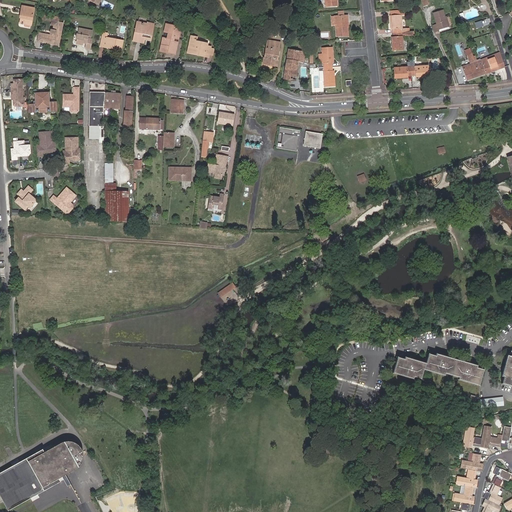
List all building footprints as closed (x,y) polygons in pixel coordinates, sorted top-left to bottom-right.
[(22,6),(21,12),(23,12),(21,18),(20,23),(31,25),(34,8),(22,6)] [(447,28),(444,17),(443,10),(433,13),(436,24),(433,25),(435,32),(439,31),(438,30),(447,28)] [(393,29),(393,33),(406,32),(406,28),(401,29),(401,15),(390,16),(391,29),(393,29)] [(347,22),(348,21),(348,16),(334,16),(335,25),(336,25),(336,37),(348,36),(347,27),(347,22)] [(49,35),(39,33),(38,41),(58,45),(62,23),(58,23),(59,18),(53,17),(52,21),(51,25),(54,26),(53,30),(50,30),(49,35)] [(489,17),(476,23),(477,27),(491,22),(489,17)] [(146,34),(151,35),(153,23),(147,22),(147,23),(137,22),(136,32),(134,32),(133,41),(143,44),(144,40),(146,34)] [(180,28),(166,24),(164,32),(167,33),(166,38),(163,38),(160,51),(174,54),(177,42),(173,41),(174,39),(178,39),(180,28)] [(86,42),(86,43),(85,48),(89,49),(91,39),(89,39),(89,37),(91,37),(92,31),(78,29),(78,34),(77,34),(76,38),(77,38),(76,44),(82,45),(82,42),(82,41),(86,42)] [(414,35),(413,31),(406,32),(393,33),(393,37),(391,37),(392,51),(403,50),(402,36),(414,35)] [(116,47),(116,50),(120,50),(122,41),(106,38),(107,33),(103,33),(100,46),(111,49),(111,47),(116,47)] [(208,56),(208,54),(210,49),(210,47),(207,46),(207,44),(194,41),(195,37),(190,36),(187,51),(198,54),(197,55),(204,57),(204,55),(208,56)] [(270,49),(265,48),(263,64),(275,66),(279,42),(271,41),(270,49)] [(318,64),(318,68),(332,67),(331,63),(333,63),(332,47),(322,48),(322,54),(322,64),(319,64),(318,64)] [(289,59),(286,59),(283,78),(289,80),(290,75),(296,76),(297,70),(295,70),(297,62),(298,62),(302,63),(304,52),(298,51),(299,50),(295,50),(295,51),(288,50),(287,56),(289,56),(289,59)] [(467,80),(486,74),(481,60),(480,59),(477,60),(475,56),(473,57),(471,50),(465,52),(472,66),(463,69),(467,80)] [(481,60),(486,74),(504,67),(500,53),(481,60)] [(412,75),(411,62),(407,62),(407,67),(393,68),(394,78),(408,77),(408,75),(412,75)] [(414,62),(411,62),(412,75),(416,75),(416,77),(430,76),(429,66),(415,67),(414,62)] [(332,67),(318,68),(318,72),(319,72),(320,81),(324,81),(324,87),(334,87),(334,71),(332,71),(332,67)] [(23,97),(21,79),(13,80),(13,84),(11,84),(12,95),(13,96),(14,99),(14,105),(16,106),(23,105),(24,104),(24,97),(23,97)] [(79,111),(79,88),(74,88),(74,95),(74,98),(72,98),(72,97),(70,95),(63,95),(63,107),(70,107),(70,111),(72,113),(77,113),(79,111)] [(50,103),(49,93),(35,94),(35,105),(29,105),(29,113),(57,112),(56,102),(50,103)] [(103,107),(105,93),(90,93),(89,123),(92,123),(92,114),(104,114),(104,113),(103,107)] [(111,93),(105,93),(103,107),(104,113),(105,113),(105,114),(118,115),(118,109),(120,109),(120,94),(115,94),(111,93)] [(131,132),(132,129),(131,129),(133,97),(127,97),(126,112),(124,111),(123,128),(130,129),(129,132),(131,132)] [(182,113),(183,101),(172,100),(171,112),(182,113)] [(232,126),(234,115),(220,112),(218,123),(232,126)] [(104,139),(104,114),(92,114),(92,123),(89,123),(89,126),(89,138),(99,139),(99,126),(101,126),(101,139),(104,139)] [(160,119),(140,118),(140,129),(159,130),(159,129),(163,129),(163,121),(160,121),(160,119)] [(297,151),(300,131),(280,128),(276,148),(297,151)] [(52,143),(51,132),(39,133),(40,146),(37,146),(38,156),(43,156),(42,153),(42,151),(46,151),(48,153),(54,152),(56,150),(55,143),(52,143)] [(212,142),(214,133),(205,132),(204,141),(212,142)] [(320,148),(322,134),(306,132),(304,145),(320,148)] [(173,146),(174,133),(165,133),(164,145),(173,146)] [(78,161),(79,160),(79,149),(78,149),(78,138),(66,139),(66,152),(64,152),(64,164),(69,164),(69,159),(69,157),(72,157),(72,159),(72,160),(74,161),(78,161)] [(30,153),(29,145),(24,146),(24,141),(14,142),(14,149),(11,149),(12,159),(17,159),(17,156),(16,154),(20,154),(22,156),(28,155),(30,153)] [(445,146),(437,148),(439,154),(446,153),(445,146)] [(228,157),(216,155),(215,166),(208,165),(207,172),(213,173),(213,174),(215,175),(222,176),(223,176),(226,162),(227,162),(228,157)] [(180,170),(169,170),(169,180),(191,181),(191,168),(180,168),(180,170)] [(365,174),(357,176),(359,182),(366,181),(365,174)] [(128,222),(128,192),(116,191),(116,184),(105,184),(105,221),(128,222)] [(35,202),(34,199),(29,194),(32,190),(28,186),(24,192),(22,194),(19,191),(18,194),(20,196),(15,201),(22,207),(25,204),(29,208),(35,202)] [(70,203),(76,196),(66,188),(60,196),(60,198),(61,199),(59,201),(57,199),(53,196),(50,200),(66,213),(68,213),(73,208),(72,205),(70,203)] [(221,210),(224,195),(220,194),(219,198),(210,196),(207,210),(213,211),(213,209),(221,210)] [(221,297),(235,287),(232,283),(218,293),(221,297)] [(404,360),(397,358),(393,373),(413,379),(414,377),(414,375),(421,377),(424,369),(445,375),(445,373),(446,371),(459,375),(459,377),(458,379),(479,385),(483,371),(476,369),(477,367),(477,365),(436,353),(435,355),(435,357),(428,355),(426,362),(405,356),(404,358),(404,360)] [(511,356),(507,355),(501,376),(503,376),(505,377),(503,384),(511,386),(511,356)] [(481,399),(482,407),(505,404),(504,396),(481,399)] [(510,444),(511,444),(511,437),(511,438),(509,438),(511,427),(504,426),(502,439),(491,437),(491,438),(489,438),(491,427),(484,425),(482,438),(474,437),(474,438),(472,438),(474,428),(466,426),(463,446),(470,447),(471,442),(473,443),(473,444),(487,447),(488,442),(490,443),(490,444),(507,447),(508,442),(510,443),(510,444)] [(49,444),(50,444),(52,447),(0,476),(0,488),(2,493),(6,499),(8,503),(9,506),(29,494),(35,491),(62,476),(65,474),(76,468),(78,466),(80,463),(82,460),(83,457),(82,453),(82,450),(80,447),(78,445),(75,442),(72,441),(69,440),(65,440),(62,441),(57,444),(49,444)] [(0,476),(52,447),(50,444),(0,472),(0,493),(2,493),(0,488),(0,476)] [(466,511),(468,511),(470,503),(473,504),(475,497),(469,496),(469,494),(471,494),(473,487),(476,487),(478,480),(472,479),(472,477),(474,477),(475,470),(481,471),(482,464),(477,463),(478,461),(479,462),(481,454),(471,452),(469,460),(473,460),(473,462),(462,460),(461,468),(468,469),(467,476),(468,476),(468,478),(457,476),(456,484),(465,485),(464,493),(465,493),(465,495),(455,493),(453,501),(462,502),(461,510),(462,510),(462,511),(451,510),(450,511),(466,511)] [(484,508),(482,511),(490,511),(491,511),(489,511),(490,509),(496,511),(497,511),(500,506),(498,505),(502,498),(495,495),(496,493),(497,494),(501,487),(499,486),(502,480),(501,479),(502,477),(508,480),(511,474),(496,466),(493,473),(497,475),(497,477),(495,476),(492,483),(494,484),(491,491),(492,491),(491,493),(487,491),(483,497),(485,498),(482,505),(486,507),(486,509),(484,508)] [(71,483),(65,474),(62,476),(63,479),(67,485),(71,483)] [(8,503),(6,499),(3,501),(8,511),(31,498),(37,494),(63,479),(62,476),(35,491),(29,494),(9,506),(8,503)]
